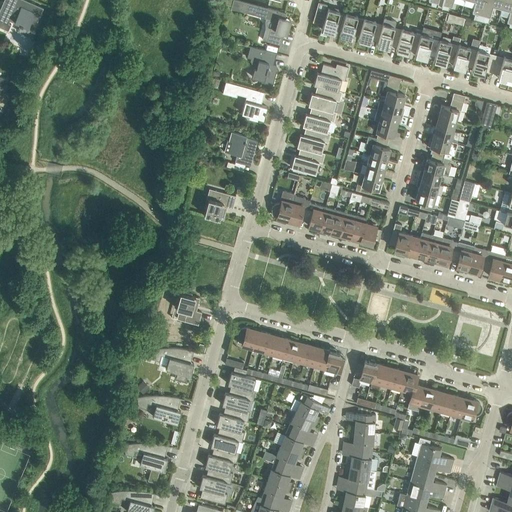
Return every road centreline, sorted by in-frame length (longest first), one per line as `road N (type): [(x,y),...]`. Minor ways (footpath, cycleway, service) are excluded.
road 1 (residential): [(229,303),(170,511)]
road 2 (residential): [(379,265),(428,80)]
road 3 (residential): [(251,228),(304,50)]
road 4 (residential): [(501,389),(356,339)]
road 5 (residential): [(511,301),(379,265)]
road 6 (residential): [(379,265),(251,228)]
road 7 (residential): [(356,339),(229,303)]
road 8 (residential): [(428,80),(318,47),(304,50)]
